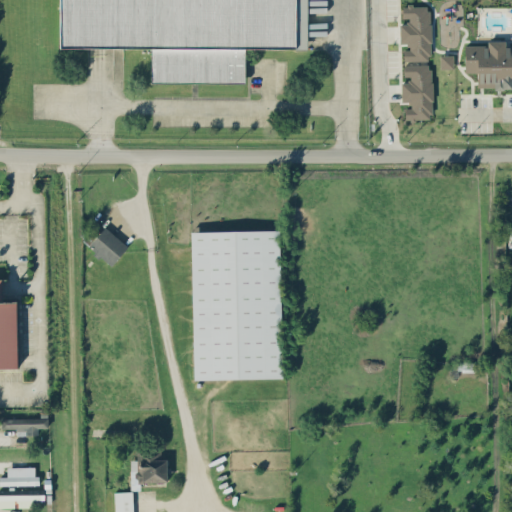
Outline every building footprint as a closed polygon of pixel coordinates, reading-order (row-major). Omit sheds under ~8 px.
[(59,0),(60,48),(151,48),(151,82),(245,82),(245,47),(307,47),(306,0),(59,0)] [(403,61),(430,60),(429,5),(402,5),(402,18),(408,17),(408,23),(399,23),(400,46),(403,46),(403,61)] [(464,45),(464,72),(477,72),(477,87),(492,87),(492,89),(511,88),(511,44),(505,45),(505,40),(487,40),(487,45),(464,45)] [(453,54),(440,55),(440,69),(454,68),(453,54)] [(401,104),(405,104),(405,119),(431,119),(432,64),(404,64),(404,79),(401,79),(401,104)] [(80,237),(89,244),(100,231),(91,223),(80,237)] [(128,246),(105,226),(88,245),(111,265),(128,246)] [(193,379),(281,377),(279,230),(191,231),(193,379)] [(16,300),(2,300),(2,278),(0,278),(0,368),(17,368),(16,300)] [(479,371),(479,362),(457,361),(457,370),(479,371)] [(1,418),(1,428),(16,428),(17,437),(38,436),(38,427),(48,427),(48,417),(1,418)] [(167,482),(167,459),(160,459),(160,452),(137,452),(138,482),(167,482)] [(34,467),(7,466),(7,476),(0,475),(0,484),(39,485),(39,476),(34,476),(34,467)] [(0,507),(16,507),(30,507),(30,499),(44,499),(44,486),(0,486),(0,507)] [(114,491),(114,511),(133,511),(133,491),(114,491)]
